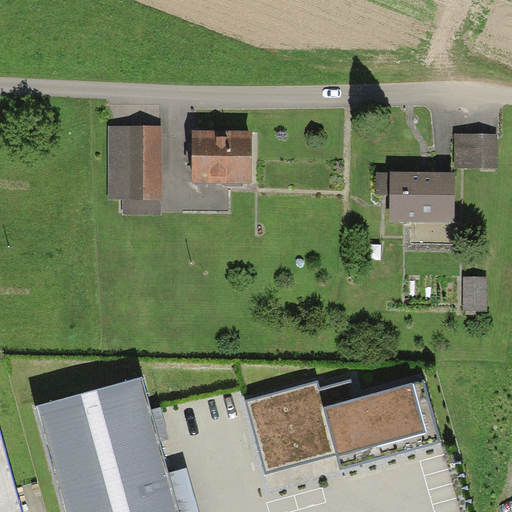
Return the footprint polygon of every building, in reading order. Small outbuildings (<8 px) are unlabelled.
[(162,127),(111,129),(113,201),(123,201),(123,216),(165,215),(162,127)] [(251,134),(193,134),(193,158),(193,184),(251,185),(251,134)] [(499,137),(456,137),(456,168),(498,168),(499,137)] [(392,199),(391,222),(454,223),(454,178),(429,178),(378,177),(378,199),(392,199)] [(487,278),(465,278),(465,311),(487,311),(487,278)] [(316,382),(242,402),(262,474),(337,454),(338,461),(340,468),(439,441),(422,380),(355,398),(350,381),(318,390),(316,382)] [(180,511),(144,381),(35,411),(62,511),(180,511)] [(0,511),(20,511),(0,437),(0,511)]
